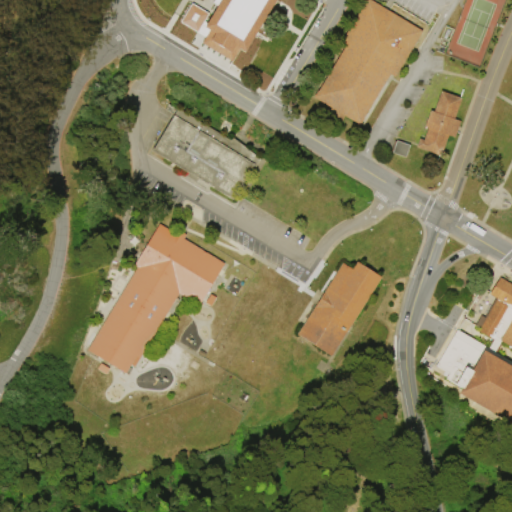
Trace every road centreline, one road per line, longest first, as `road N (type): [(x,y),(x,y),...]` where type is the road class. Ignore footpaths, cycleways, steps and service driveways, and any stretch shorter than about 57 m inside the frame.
road 1 (residential): [(117,21),(62,128),(56,154),(65,245),(51,304),(0,395)]
road 2 (tertiary): [(435,511),(410,402),(407,356),(419,288)]
road 3 (tertiary): [(443,219),(511,28)]
road 4 (residential): [(443,219),(272,116)]
road 5 (residential): [(117,21),(272,116)]
road 6 (residential): [(272,116),(341,0)]
